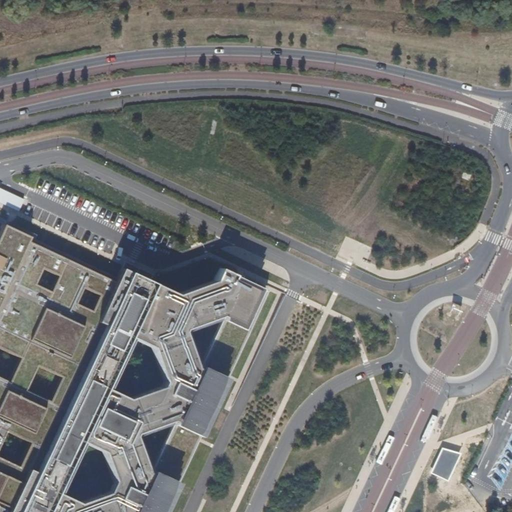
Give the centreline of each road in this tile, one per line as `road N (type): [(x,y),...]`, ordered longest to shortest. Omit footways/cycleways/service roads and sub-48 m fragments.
road 1 (secondary): [(511,101),(322,57),(244,51),(118,58),(0,83)]
road 2 (secondary): [(0,116),(139,87),(215,82),(350,95),(499,140)]
road 3 (unclassified): [(461,290),(430,295),(409,317),(404,346),(421,377),(451,388),(479,381),(498,360),(498,319)]
road 4 (unclassified): [(511,180),(477,271),(461,290)]
